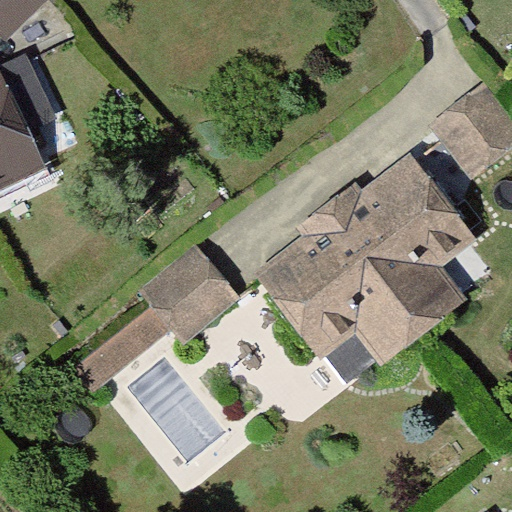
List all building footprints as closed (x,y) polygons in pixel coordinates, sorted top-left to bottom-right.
[(0,0),(0,37),(38,0),(0,0)] [(16,56),(0,62),(0,200),(30,189),(11,140),(45,126),(16,56)] [(511,145),(475,95),(422,133),(466,193),(511,159),(511,145)] [(474,253),(405,161),(250,277),(304,348),(340,320),(375,367),(460,303),(441,277),(474,253)] [(191,257),(131,299),(167,351),(228,309),(191,257)]
